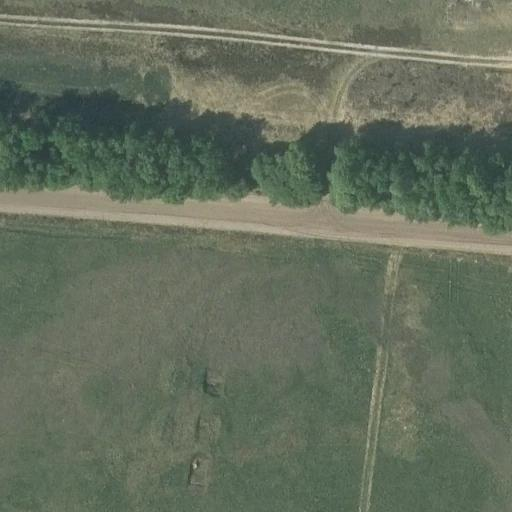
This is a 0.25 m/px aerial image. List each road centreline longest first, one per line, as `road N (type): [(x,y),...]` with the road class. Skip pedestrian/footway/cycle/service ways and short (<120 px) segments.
road 1 (track): [(511,62),(0,17)]
road 2 (track): [(0,192),(511,234)]
